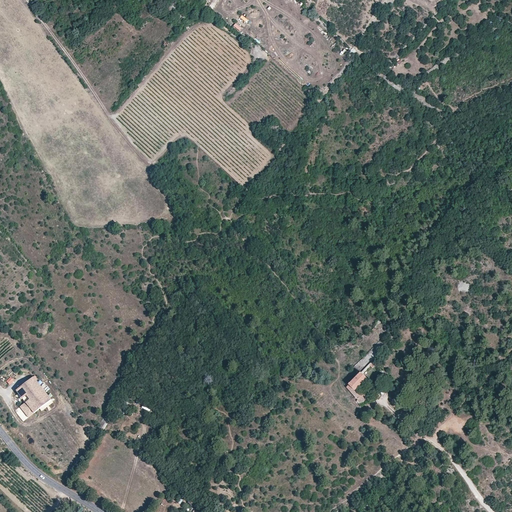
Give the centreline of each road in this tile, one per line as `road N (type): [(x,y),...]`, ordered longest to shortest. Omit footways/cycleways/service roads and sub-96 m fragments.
road 1 (track): [(28,0),(154,161),(181,134),(196,144)]
road 2 (tertiary): [(100,511),(42,476),(0,430)]
